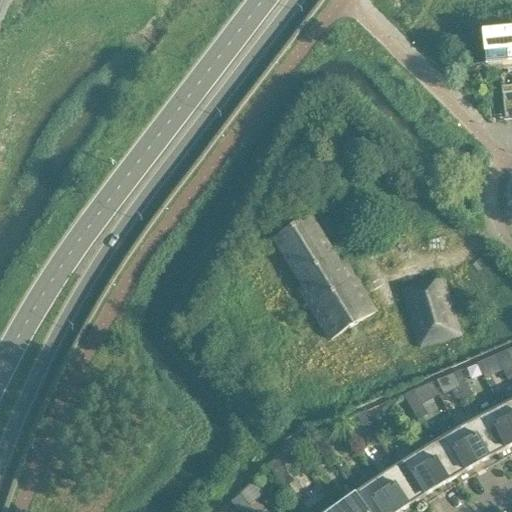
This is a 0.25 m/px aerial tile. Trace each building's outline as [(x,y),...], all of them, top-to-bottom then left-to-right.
[(511,61),(511,28),(482,32),(486,65),(511,61)] [(375,314),(344,264),(341,266),(311,219),(275,241),(304,289),(300,291),(330,341),(375,314)] [(459,335),(443,281),(405,292),(420,347),(459,335)] [(511,365),(505,353),(505,352),(496,357),(502,369),(511,365)] [(262,358),(230,376),(241,395),(272,376),(262,358)] [(511,379),(511,366),(511,365),(502,369),(508,381),(511,379)] [(466,384),(459,372),(451,377),(457,389),(466,384)] [(472,396),(466,384),(457,389),(464,401),(472,396)] [(420,404),(413,392),(405,397),(412,409),(420,404)] [(511,401),(510,403),(500,408),(511,431),(511,401)] [(427,415),(420,404),(412,409),(418,420),(427,415)] [(511,448),(511,431),(500,408),(487,415),(479,419),(498,455),(505,452),(511,448)] [(366,429),(373,424),(366,412),(365,412),(358,417),(366,429)] [(498,455),(479,419),(469,424),(458,430),(478,467),(498,455)] [(381,435),(373,424),(366,429),(373,440),(381,435)] [(478,467),(458,430),(447,436),(437,442),(458,478),(478,467)] [(327,444),(319,432),(311,438),(319,449),(327,444)] [(458,478),(437,442),(426,449),(416,455),(438,490),(458,478)] [(334,455),(327,444),(319,449),(326,460),(334,455)] [(438,490),(416,455),(404,462),(396,468),(418,503),(438,490)] [(284,472),(276,461),(268,467),(276,478),(284,472)] [(403,511),(418,503),(396,468),(386,474),(375,481),(396,511),(403,511)] [(292,483),(284,472),(276,478),(284,489),(292,483)] [(396,511),(375,481),(356,494),(367,511),(396,511)] [(367,511),(356,494),(346,501),(336,508),(338,511),(367,511)] [(243,511),(249,508),(240,497),(232,503),(238,511),(243,511)]
